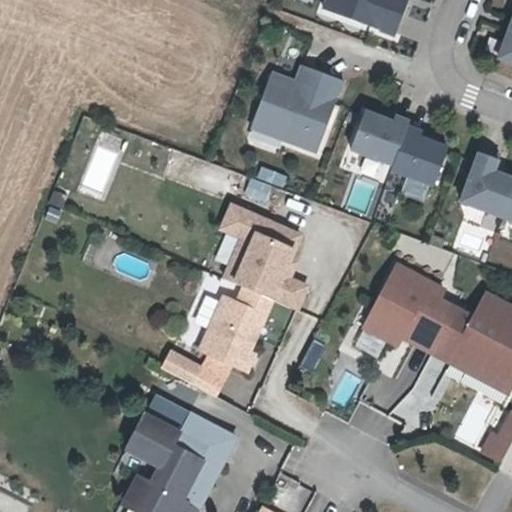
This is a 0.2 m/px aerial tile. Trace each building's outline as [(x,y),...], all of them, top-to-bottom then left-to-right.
[(326,0),(322,10),(396,37),(409,0),(326,0)] [(511,19),(497,62),(511,67),(511,19)] [(319,155),(345,80),(301,65),(296,80),(271,71),(249,130),(319,155)] [(396,169),(411,126),(413,121),(397,115),(394,121),(365,111),(349,151),(396,169)] [(428,131),(411,126),(396,169),(394,173),(437,189),(451,145),(426,137),(428,131)] [(502,219),(511,191),(511,176),(500,173),(504,162),(480,154),(461,204),(502,219)] [(260,165),(256,176),(281,185),(285,174),(260,165)] [(511,222),(511,191),(502,219),(511,222)] [(241,287),(277,302),(300,313),(312,286),(290,277),(300,252),(298,251),(304,235),(232,204),(220,232),(241,240),(224,280),(241,287)] [(432,355),(459,306),(445,299),(450,290),(398,263),(361,330),(397,350),(403,340),(432,355)] [(255,350),(277,302),(241,287),(234,301),(224,296),(198,352),(249,378),(260,353),(255,350)] [(475,314),(459,306),(432,355),(511,398),(511,396),(511,301),(487,289),(475,314)] [(299,366),(313,372),(325,344),(311,338),(299,366)] [(169,347),(158,366),(191,384),(201,365),(169,347)] [(214,413),(190,400),(179,420),(145,401),(117,451),(140,463),(117,503),(133,511),(194,511),(197,507),(192,505),(212,469),(206,465),(213,453),(196,444),(214,413)] [(502,465),(511,444),(511,409),(503,405),(479,452),(502,465)] [(285,511),(286,511),(259,497),(251,511),(285,511)]
